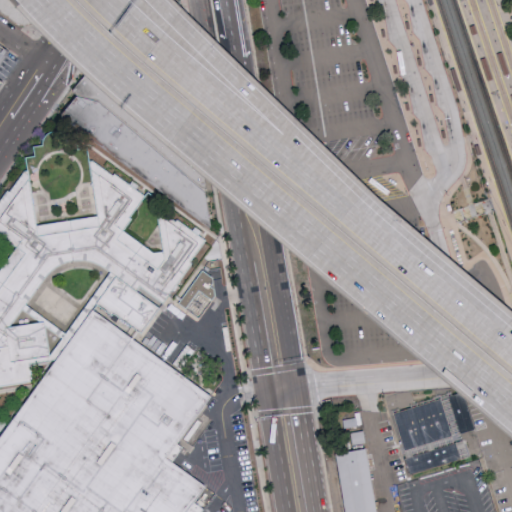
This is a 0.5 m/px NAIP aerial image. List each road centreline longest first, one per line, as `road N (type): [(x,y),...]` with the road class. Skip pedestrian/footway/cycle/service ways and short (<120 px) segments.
road 1 (motorway): [(40,0),(511,409)]
road 2 (motorway): [(511,347),(107,0)]
road 3 (motorway): [(511,344),(154,0)]
road 4 (primary): [(199,0),(247,266)]
road 5 (primary): [(299,390),(267,190)]
road 6 (primary): [(267,190),(243,58)]
road 7 (primary): [(247,266),(269,391)]
road 8 (primary): [(319,511),(299,390)]
road 9 (primary): [(269,391),(289,511)]
